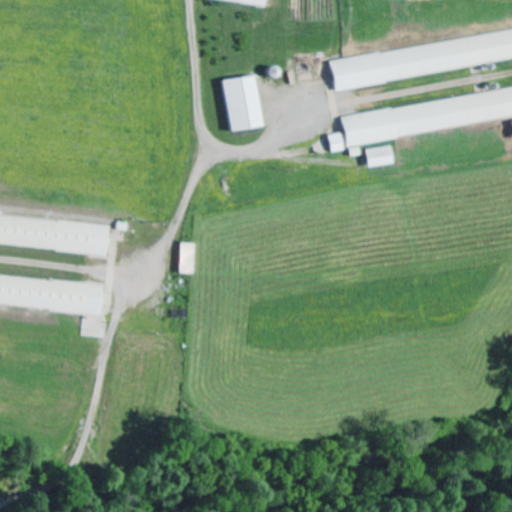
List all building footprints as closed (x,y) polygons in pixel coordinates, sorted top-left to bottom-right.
[(511,60),(511,31),(325,59),(330,88),(511,60)] [(256,128),(250,76),(217,80),(223,132),(256,128)] [(339,145),(511,117),(511,88),(335,116),(338,133),(323,136),(326,153),(340,151),(339,145)] [(361,167),(387,165),(386,147),(360,149),(361,167)] [(114,226),(0,215),(0,244),(111,255),(114,226)] [(197,275),(199,245),(184,244),(183,275),(197,275)] [(0,275),(0,305),(105,315),(108,286),(0,275)]
